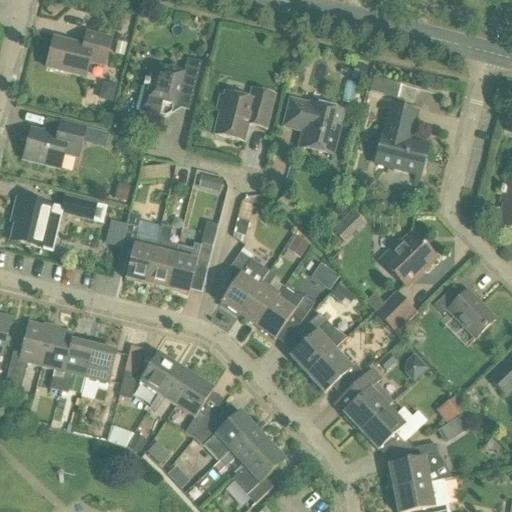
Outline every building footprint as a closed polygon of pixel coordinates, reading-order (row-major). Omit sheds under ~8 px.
[(104,68),(111,41),(87,34),(83,48),(53,40),(46,70),(85,80),(89,64),(104,68)] [(193,96),(201,65),(187,61),(184,74),(157,68),(150,73),(139,112),(165,119),(171,115),(173,108),(175,109),(179,92),(193,96)] [(372,81),(369,94),(396,101),(399,88),(372,81)] [(220,113),(214,138),(243,145),(248,127),(265,132),(274,96),(252,91),(249,101),(225,95),(224,97),(220,96),(216,112),(220,113)] [(333,158),(344,114),(309,105),(309,106),(289,101),(282,130),(302,134),(298,150),(333,158)] [(389,113),(375,166),(419,177),(426,148),(409,143),(416,115),(390,109),(376,106),(376,110),(389,113)] [(77,159),(85,130),(65,125),(62,139),(30,131),(23,162),(60,171),(64,156),(77,159)] [(511,182),(507,181),(502,204),(509,206),(503,227),(511,229),(511,182)] [(118,184),(113,201),(126,205),(130,188),(118,184)] [(101,225),(105,209),(65,199),(61,215),(101,225)] [(40,250),(50,208),(17,200),(14,214),(17,215),(11,243),(40,250)] [(340,228),(346,235),(364,217),(358,211),(340,228)] [(157,242),(143,239),(145,231),(138,230),(141,218),(129,215),(126,227),(120,250),(132,253),(124,281),(146,287),(157,242)] [(234,231),(233,235),(244,238),(248,224),(237,221),(235,229),(234,231)] [(176,258),(179,247),(168,244),(172,229),(161,227),(157,242),(146,287),(167,292),(175,258),(176,258)] [(435,260),(412,236),(401,247),(398,244),(386,256),(389,259),(382,265),(405,289),(435,260)] [(296,237),(286,251),(300,261),(309,247),(296,237)] [(175,258),(167,292),(188,298),(195,269),(207,272),(213,249),(201,246),(200,248),(194,246),(192,250),(179,247),(176,258),(175,258)] [(238,318),(268,274),(240,254),(227,274),(236,281),(220,305),(238,318)] [(280,294),(269,287),(275,278),(268,274),(238,318),(256,330),(280,294)] [(333,275),(323,288),(328,292),(338,278),(333,275)] [(421,303),(440,284),(431,275),(412,294),(421,303)] [(340,287),(331,297),(340,305),(344,300),(350,305),(355,300),(340,287)] [(463,297),(453,288),(433,308),(443,317),(447,313),(475,341),(495,321),(467,293),(463,297)] [(280,294),(256,330),(274,342),(291,318),(301,325),(314,305),(304,298),(303,300),(296,296),(295,298),(283,290),(280,294)] [(416,314),(396,293),(384,305),(374,295),(365,305),(374,315),(394,335),(416,314)] [(333,352),(334,353),(346,340),(336,333),(327,324),(319,316),(301,333),(309,341),(290,359),(307,377),(333,352)] [(0,317),(0,366),(12,320),(0,317)] [(41,369),(51,330),(28,325),(20,355),(13,353),(4,387),(21,391),(27,366),(41,369)] [(63,375),(73,336),(51,330),(41,369),(63,375)] [(85,380),(93,348),(72,343),(74,336),(73,336),(63,375),(85,380)] [(108,386),(116,354),(93,348),(85,380),(108,386)] [(350,371),(334,353),(333,352),(307,377),(324,395),(337,384),(344,392),(363,375),(355,366),(350,371)] [(157,397),(176,368),(158,356),(139,385),(157,397)] [(387,356),(376,365),(384,373),(394,364),(387,356)] [(511,359),(489,382),(504,398),(511,390),(511,359)] [(192,383),(194,379),(176,368),(157,397),(150,409),(157,414),(164,402),(176,409),(192,383)] [(360,434),(393,403),(376,385),(380,381),(371,372),(353,390),(361,398),(343,416),(360,434)] [(130,401),(136,377),(124,374),(118,398),(130,401)] [(68,396),(71,383),(52,379),(49,391),(68,396)] [(198,414),(213,391),(194,379),(192,383),(176,409),(194,421),(185,435),(194,441),(210,422),(198,414)] [(104,404),(107,392),(97,390),(94,402),(104,404)] [(455,398),(443,407),(454,421),(465,413),(455,398)] [(395,418),(387,410),(393,404),(393,403),(360,434),(377,452),(396,435),(404,444),(426,423),(417,414),(412,420),(403,410),(395,418)] [(219,464),(255,430),(240,414),(220,432),(210,422),(194,441),(202,450),(204,448),(219,464)] [(442,445),(463,433),(457,421),(436,433),(442,445)] [(124,451),(133,435),(112,428),(107,444),(124,451)] [(255,430),(219,464),(225,470),(235,460),(244,470),(270,446),(255,430)] [(136,436),(128,448),(139,455),(147,443),(136,436)] [(156,444),(147,456),(159,465),(167,453),(156,444)] [(244,470),(231,481),(246,498),(254,507),(273,489),(265,481),(285,462),(270,446),(244,470)] [(413,463),(388,468),(393,492),(428,486),(428,485),(440,482),(434,469),(438,461),(435,446),(411,451),(413,463)] [(428,486),(393,492),(397,511),(448,511),(445,496),(443,482),(440,482),(428,485),(428,486)]
